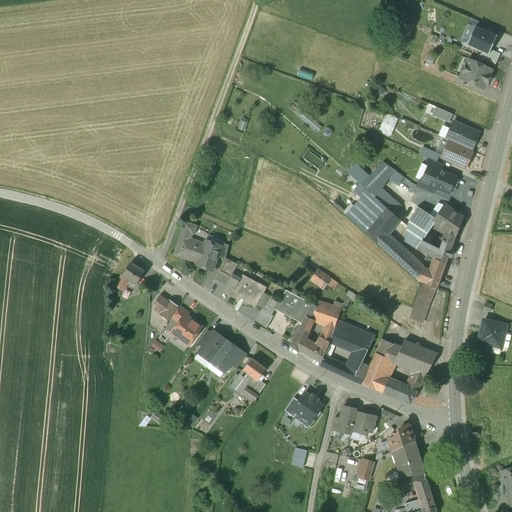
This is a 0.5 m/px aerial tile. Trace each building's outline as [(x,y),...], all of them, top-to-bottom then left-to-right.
[(482,52),(489,55),(491,50),(497,37),(475,27),(467,45),(482,52)] [(479,58),(495,65),(500,54),(491,50),(489,55),(482,52),(479,58)] [(429,55),(426,63),(432,65),(435,57),(429,55)] [(491,70),(468,60),(460,79),(483,89),(485,84),(486,84),(490,76),(489,75),(491,70)] [(452,115),(436,108),(432,116),(448,123),(452,115)] [(397,119),(385,114),(378,130),(390,135),(397,119)] [(479,133),(453,122),(446,140),(449,141),(471,151),(479,133)] [(471,151),(449,141),(441,158),(465,169),(473,152),(471,151)] [(439,157),(426,151),(423,157),(428,159),(436,163),(439,157)] [(429,167),(441,172),(444,166),(436,163),(428,159),(426,165),(429,167)] [(403,177),(383,163),(369,177),(382,189),(387,181),(397,186),(403,177)] [(369,177),(355,164),(347,173),(359,184),(361,185),(369,177)] [(441,172),(429,167),(422,181),(436,188),(449,194),(456,179),(441,172)] [(382,189),(369,177),(361,185),(373,196),(385,207),(392,198),(382,189)] [(413,185),(403,177),(397,186),(407,194),(413,185)] [(433,194),(436,188),(422,181),(420,180),(417,187),(433,194)] [(373,196),(361,185),(359,184),(354,190),(365,200),(371,194),(373,196)] [(365,200),(349,219),(363,231),(385,207),(373,196),(371,194),(365,200)] [(462,219),(445,206),(436,219),(437,226),(448,233),(455,237),(462,219)] [(385,207),(363,231),(378,245),(386,236),(399,221),(385,207)] [(432,218),(418,208),(412,219),(429,230),(434,222),(432,218)] [(443,239),(439,250),(421,242),(429,230),(412,219),(407,227),(404,242),(416,250),(432,258),(445,264),(455,237),(448,233),(444,239),(443,239)] [(195,227),(186,224),(174,255),(198,264),(205,245),(190,240),(195,227)] [(419,264),(400,249),(386,236),(378,245),(413,277),(418,266),(419,264)] [(219,248),(205,243),(205,245),(198,264),(197,265),(212,271),(217,257),(221,246),(220,246),(219,248)] [(228,246),(221,243),(220,246),(221,246),(217,257),(225,260),(225,258),(228,246)] [(237,265),(225,258),(225,260),(218,272),(230,278),(231,277),(237,265)] [(441,275),(445,264),(432,258),(427,270),(441,275)] [(144,272),(130,263),(122,276),(129,280),(132,282),(136,285),(144,272)] [(427,270),(422,268),(418,266),(413,277),(417,281),(422,283),(436,288),(437,288),(441,275),(427,270)] [(337,283),(317,269),(310,280),(324,290),(327,285),(333,289),(337,283)] [(230,278),(218,272),(214,282),(225,288),(230,278)] [(129,280),(122,276),(115,287),(122,291),(127,284),(127,283),(129,280)] [(241,283),(238,282),(235,288),(233,286),(229,293),(228,296),(239,301),(240,299),(256,307),(257,305),(263,293),(266,288),(245,276),(241,283)] [(225,288),(224,290),(229,293),(233,286),(235,288),(238,282),(231,277),(230,278),(225,288)] [(436,288),(422,283),(409,319),(423,324),(436,288)] [(317,305),(287,290),(279,302),(275,308),(303,321),(305,317),(311,320),(317,305)] [(269,296),(263,293),(257,305),(262,307),(269,296)] [(168,301),(160,295),(154,304),(156,306),(154,309),(159,313),(159,315),(168,321),(178,307),(169,300),(168,301)] [(279,302),(269,296),(262,307),(255,320),(266,326),(273,315),(271,314),(275,308),(279,302)] [(332,309),(318,304),(317,305),(311,320),(314,321),(325,325),(334,328),(342,305),(334,303),(332,309)] [(492,305),(484,303),(482,310),(490,312),(492,305)] [(180,308),(173,318),(179,323),(184,315),(186,317),(188,314),(180,308)] [(186,317),(184,315),(179,323),(172,333),(189,345),(201,328),(186,317)] [(303,321),(297,334),(295,337),(290,346),(299,351),(306,339),(314,321),(311,320),(305,317),(303,321)] [(506,327),(483,321),(477,343),(501,349),(506,327)] [(347,326),(337,322),(330,341),(330,342),(344,347),(352,328),(347,326)] [(316,345),(306,339),(299,351),(320,363),(323,357),(330,342),(330,341),(329,341),(334,328),(325,325),(324,327),(325,330),(316,345)] [(373,337),(352,328),(344,347),(355,352),(354,355),(362,360),(373,337)] [(207,330),(197,343),(203,347),(212,334),(207,330)] [(203,347),(200,351),(212,360),(210,363),(211,363),(227,341),(221,337),(219,339),(212,334),(203,347)] [(382,340),(361,384),(376,390),(382,377),(389,361),(394,352),(395,346),(382,340)] [(227,341),(211,363),(211,364),(213,361),(225,370),(230,364),(238,353),(231,348),(233,346),(227,341)] [(437,355),(419,347),(420,345),(416,344),(415,346),(403,341),(401,348),(394,364),(412,371),(413,373),(410,380),(420,385),(437,355)] [(401,348),(395,346),(394,352),(389,361),(394,364),(401,348)] [(244,358),(238,353),(230,364),(236,369),(244,358)] [(354,355),(347,369),(337,364),(333,372),(353,381),(360,384),(368,367),(361,363),(362,360),(354,355)] [(330,361),(323,357),(320,363),(319,366),(333,372),(337,364),(330,361)] [(266,370),(251,359),(243,370),(252,377),(257,381),(258,379),(260,381),(261,381),(263,378),(261,376),(266,370)] [(252,377),(243,370),(232,386),(241,392),(245,387),(252,377)] [(252,377),(245,387),(252,393),(260,381),(258,379),(257,381),(252,377)] [(382,377),(376,390),(383,393),(388,380),(382,377)] [(406,387),(388,380),(383,393),(409,404),(416,392),(406,387)] [(406,387),(416,392),(420,385),(410,380),(406,387)] [(261,381),(260,381),(252,393),(258,396),(266,385),(261,381)] [(252,393),(245,387),(241,392),(254,401),(258,396),(252,393)] [(322,406),(304,393),(298,402),(292,410),(297,413),(302,417),(304,414),(312,420),(315,416),(318,416),(320,413),(319,410),(322,406)] [(293,398),(284,411),(294,418),(297,413),(292,410),(298,402),(293,398)] [(351,408),(343,406),(337,430),(344,432),(344,433),(351,434),(352,431),(357,409),(358,408),(351,406),(351,408)] [(364,410),(357,409),(352,431),(359,433),(359,432),(366,434),(366,431),(372,433),(375,418),(370,417),(370,416),(363,414),(364,410)] [(183,423),(190,427),(196,418),(189,413),(183,423)] [(409,426),(406,424),(403,425),(402,428),(402,429),(397,430),(398,433),(395,434),(394,437),(394,438),(388,440),(392,452),(405,446),(406,445),(414,442),(409,426)] [(415,442),(406,445),(405,446),(407,456),(418,453),(415,442)] [(407,456),(405,446),(393,452),(401,479),(424,472),(418,453),(407,456)] [(307,451),(295,449),(291,465),(303,468),(307,451)] [(374,464),(363,460),(358,477),(369,480),(374,464)] [(511,468),(501,472),(501,474),(502,478),(504,478),(510,495),(511,494),(511,468)] [(424,473),(400,480),(403,491),(416,487),(427,483),(424,473)] [(430,491),(427,483),(416,487),(418,494),(430,491)] [(430,491),(418,494),(421,503),(423,510),(435,508),(430,491)] [(421,503),(405,508),(406,511),(417,511),(423,510),(421,503)]
